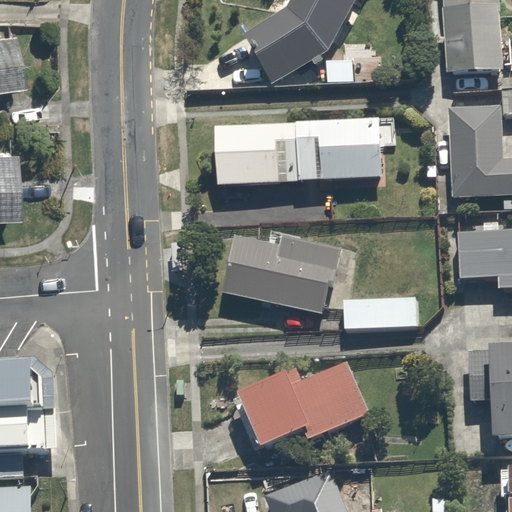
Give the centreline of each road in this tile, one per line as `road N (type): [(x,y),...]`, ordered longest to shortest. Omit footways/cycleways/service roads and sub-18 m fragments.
road 1 (tertiary): [(101,296),(110,0)]
road 2 (tertiary): [(116,511),(101,296)]
